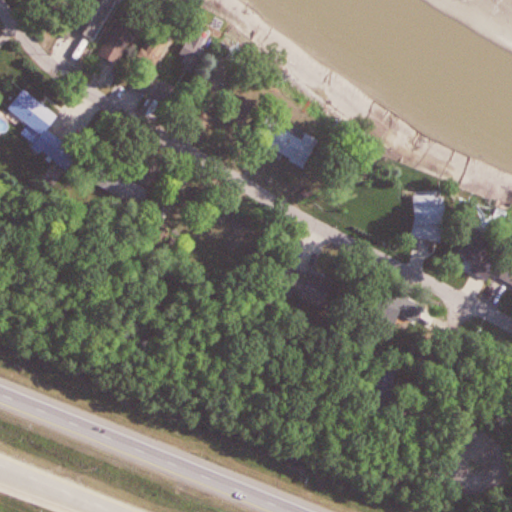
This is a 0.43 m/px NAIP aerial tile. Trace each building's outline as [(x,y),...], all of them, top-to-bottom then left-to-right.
[(98,39),(113,16),(101,8),(86,31),(98,39)] [(104,54),(121,65),(148,22),(131,11),(104,54)] [(144,54),(161,64),(179,35),(162,25),(144,54)] [(187,63),(202,66),(206,39),(192,36),(187,63)] [(63,115),(27,89),(12,110),(47,136),(63,115)] [(261,144),(314,164),(325,136),(272,115),(261,144)] [(148,202),(152,184),(107,175),(104,193),(148,202)] [(189,207),(175,225),(189,236),(203,218),(189,207)] [(487,279),(507,248),(482,232),(466,256),(480,265),(476,272),(487,279)] [(330,308),(339,284),(299,268),(290,293),(330,308)]
